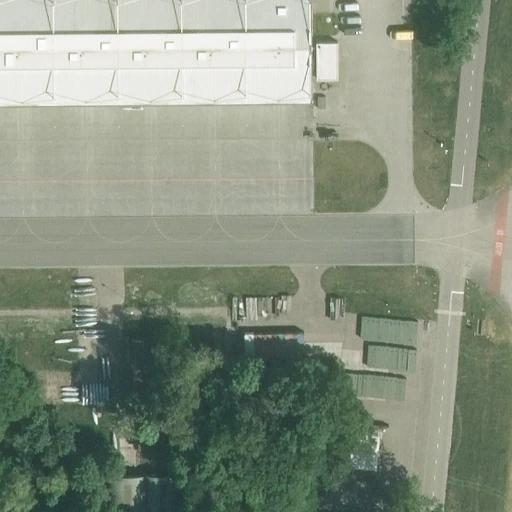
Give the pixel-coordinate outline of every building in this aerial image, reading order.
[(0,0),(0,96),(313,93),(312,37),(312,13),(311,0),(0,0)] [(338,78),(338,41),(316,41),(317,78),(338,78)] [(156,336),(131,336),(131,402),(156,402),(156,336)] [(297,421),(298,393),(280,392),(278,419),(297,421)] [(152,473),(136,474),(110,474),(110,511),(182,511),(182,473),(152,473)]
